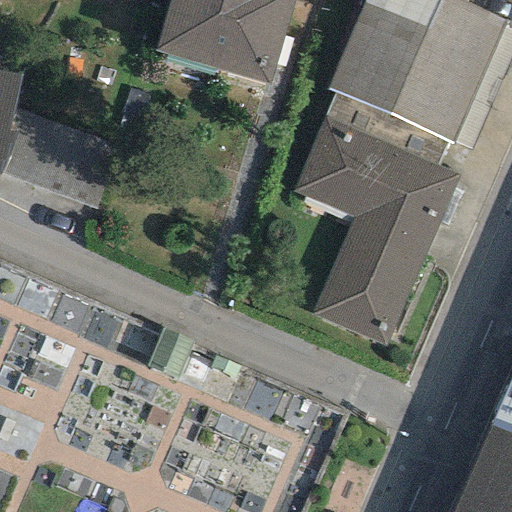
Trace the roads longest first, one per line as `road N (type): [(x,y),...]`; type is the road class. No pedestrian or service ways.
road 1 (residential): [(0,232),(444,425)]
road 2 (residential): [(444,425),(511,267)]
